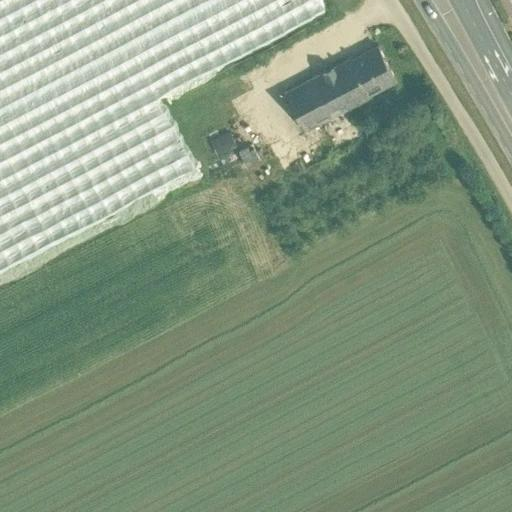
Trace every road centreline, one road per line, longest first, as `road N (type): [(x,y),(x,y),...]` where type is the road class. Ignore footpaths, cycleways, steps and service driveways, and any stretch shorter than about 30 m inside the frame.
road 1 (unclassified): [(472,135),(385,0)]
road 2 (primary): [(420,0),(511,128)]
road 3 (primary): [(511,124),(458,0)]
